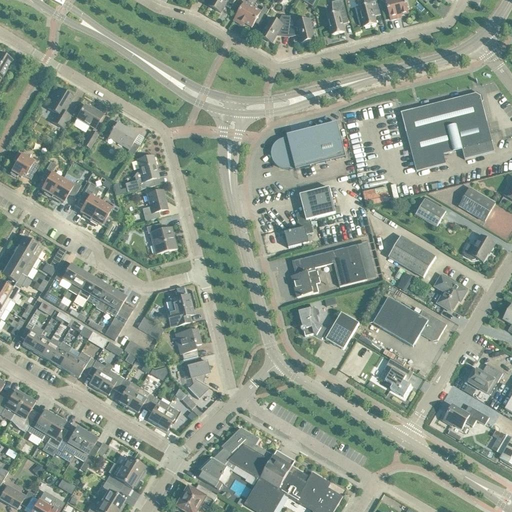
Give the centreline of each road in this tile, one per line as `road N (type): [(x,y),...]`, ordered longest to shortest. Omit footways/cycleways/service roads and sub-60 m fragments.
road 1 (residential): [(142,0),(275,67),(447,24),(464,0)]
road 2 (residential): [(201,274),(160,127),(0,32)]
road 3 (tertiary): [(278,359),(231,193),(233,112)]
road 4 (residential): [(201,274),(140,285),(101,262),(96,247),(0,190)]
road 5 (residential): [(403,440),(511,260)]
road 6 (residential): [(178,455),(70,391),(54,394),(0,361)]
road 7 (residential): [(369,486),(361,472),(237,398)]
road 8 (tertiary): [(233,112),(280,112),(382,74)]
road 9 (tertiary): [(382,74),(266,99),(234,98)]
road 10 (tertiary): [(403,440),(278,359)]
road 11 (residential): [(237,398),(201,274)]
road 12 (tertiary): [(130,51),(197,103),(233,112)]
